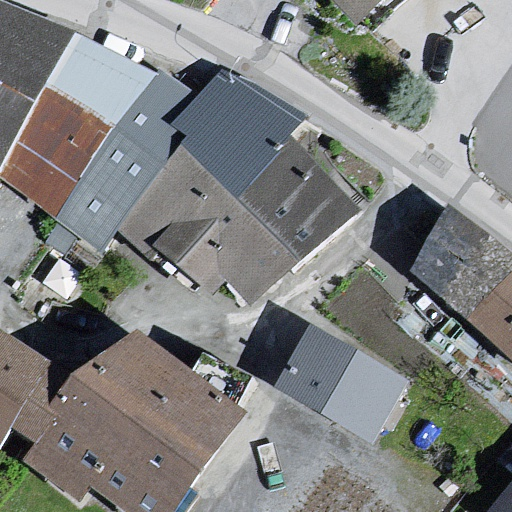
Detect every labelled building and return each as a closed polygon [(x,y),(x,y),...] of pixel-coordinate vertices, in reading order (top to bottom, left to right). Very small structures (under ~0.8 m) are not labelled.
[(410,0),(331,0),(370,39),(410,0)] [(225,113),(0,7),(0,178),(120,272),(206,145),(225,113)] [(281,333),(388,229),(307,170),(323,133),(244,83),(225,113),(206,145),(221,156),(147,240),(238,319),(251,302),(281,333)] [(511,254),(472,220),(430,291),(511,360),(511,254)] [(85,387),(0,329),(0,468),(21,483),(85,387)] [(436,401),(329,336),(290,403),(396,468),(436,401)] [(223,511),(283,434),(171,350),(86,424),(48,481),(89,511),(107,511),(115,505),(126,511),(223,511)]
